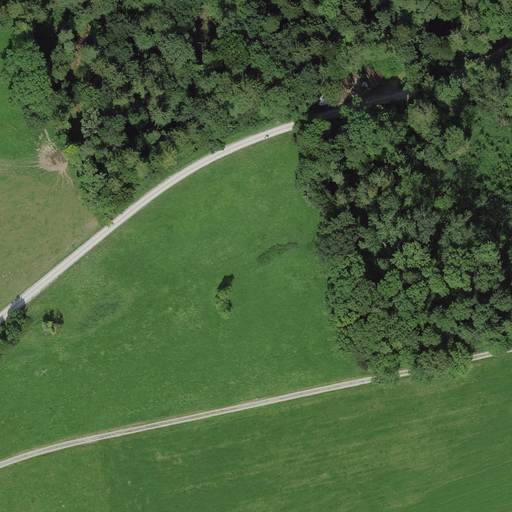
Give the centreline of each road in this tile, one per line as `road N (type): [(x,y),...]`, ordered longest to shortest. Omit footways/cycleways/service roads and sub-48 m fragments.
road 1 (track): [(0,323),(180,180),(251,140),(407,101),(511,54)]
road 2 (track): [(0,468),(66,445),(511,349)]
road 3 (track): [(407,101),(452,64),(494,0)]
